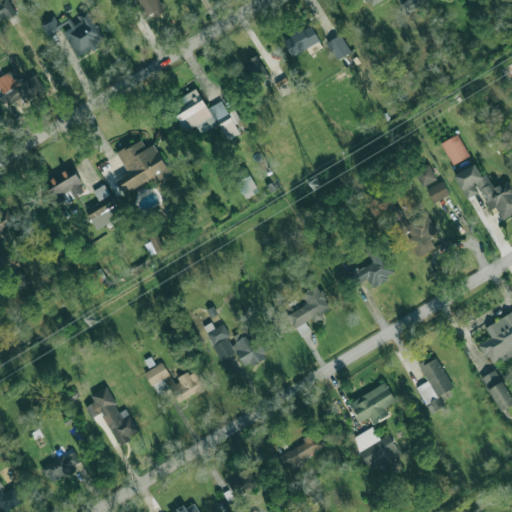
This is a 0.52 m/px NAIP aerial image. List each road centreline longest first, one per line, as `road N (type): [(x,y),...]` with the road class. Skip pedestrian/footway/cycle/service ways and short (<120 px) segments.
road 1 (residential): [(100,511),(511,263)]
road 2 (residential): [(0,159),(260,0)]
